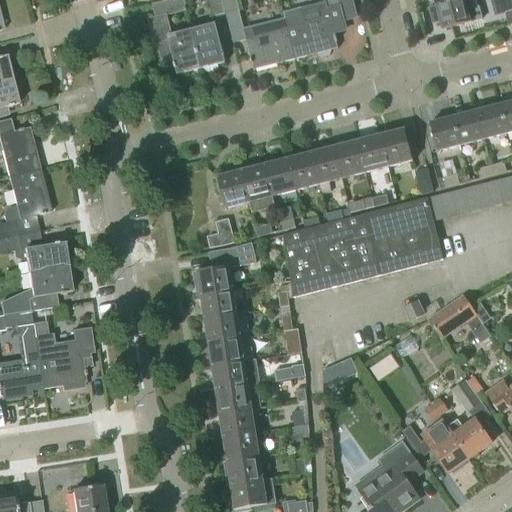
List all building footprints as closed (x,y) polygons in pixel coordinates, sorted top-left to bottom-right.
[(201,70),(191,31),(172,35),(167,16),(186,11),(183,0),(172,0),(152,5),(155,18),(147,20),(155,51),(159,50),(161,59),(168,58),(169,62),(173,61),(177,76),(201,70)] [(225,13),(221,0),(207,0),(212,17),(225,13)] [(243,30),(235,0),(221,0),(225,13),(233,44),(245,40),(245,39),(243,30)] [(461,0),(436,7),(429,9),(433,25),(440,23),(442,31),(482,21),(479,8),(477,9),(474,0),(461,0)] [(511,0),(490,0),(493,9),(504,7),(506,14),(511,12),(511,0)] [(285,19),(295,60),(318,54),(321,58),(329,56),(330,51),(337,49),(333,32),(346,29),(339,4),(326,7),(301,13),(300,9),(283,13),(285,19)] [(245,39),(245,40),(253,71),(295,60),(285,19),(243,30),(245,39)] [(191,31),(201,70),(225,64),(215,25),(191,31)] [(0,84),(12,81),(6,56),(0,57),(0,84)] [(18,104),(12,81),(0,84),(0,117),(5,116),(3,108),(18,104)] [(511,103),(500,106),(508,135),(511,133),(511,103)] [(500,106),(477,112),(484,141),(508,135),(500,106)] [(484,141),(477,112),(454,118),(461,147),(484,141)] [(461,147),(454,118),(429,124),(437,153),(461,147)] [(0,151),(1,152),(8,179),(39,171),(29,128),(0,135),(0,151)] [(380,136),(388,169),(412,163),(404,130),(380,136)] [(380,136),(356,142),(365,175),(388,169),(380,136)] [(356,142),(333,148),(342,181),(365,175),(356,142)] [(342,181),(333,148),(310,154),(318,187),(319,187),(322,196),(331,194),(329,184),(342,181)] [(310,154),(287,160),(295,193),(318,187),(310,154)] [(287,160),(264,166),(272,199),(295,193),(287,160)] [(490,167),(493,177),(506,173),(503,164),(490,167)] [(264,166),(240,172),(249,205),(248,205),(251,214),(263,211),(261,202),(272,199),(264,166)] [(493,177),(490,167),(477,170),(479,180),(493,177)] [(433,194),(427,170),(413,173),(420,197),(433,194)] [(4,224),(0,224),(0,239),(17,236),(14,221),(19,221),(50,212),(39,171),(8,179),(16,208),(8,210),(5,216),(3,217),(4,224)] [(249,205),(240,172),(216,178),(225,211),(248,205),(249,205)] [(457,175),(443,179),(446,189),(459,186),(457,175)] [(511,191),(509,179),(497,182),(503,205),(511,202),(511,191)] [(497,182),(485,185),(492,208),(503,205),(497,182)] [(492,208),(485,185),(474,188),(480,211),(492,208)] [(474,188),(462,191),(468,214),(480,211),(474,188)] [(462,191),(450,194),(456,217),(468,214),(462,191)] [(450,194),(438,197),(444,220),(456,217),(450,194)] [(386,196),(372,200),(371,200),(373,209),(388,205),(386,196)] [(438,197),(427,200),(433,223),(444,220),(438,197)] [(372,198),(371,199),(363,201),(347,206),(348,210),(349,209),(351,214),(373,209),(371,200),(372,200),(372,198)] [(320,228),(304,232),(283,237),(293,299),(443,261),(433,223),(427,200),(352,219),(327,226),(320,228)] [(349,209),(348,210),(325,216),(327,226),(352,219),(351,214),(349,209)] [(281,233),(296,229),(293,219),(278,223),(281,233)] [(304,232),(320,228),(317,219),(302,222),(304,232)] [(221,247),(234,244),(228,220),(215,224),(218,235),(207,238),(210,249),(221,247)] [(258,239),(273,235),(270,225),(255,229),(258,239)] [(39,231),(17,236),(0,239),(0,254),(13,252),(14,258),(26,262),(28,275),(67,268),(63,243),(41,247),(39,231)] [(200,297),(233,292),(230,269),(256,265),(255,257),(251,245),(228,251),(209,254),(209,255),(210,255),(213,270),(196,273),(200,297)] [(30,290),(0,304),(1,312),(0,312),(0,316),(2,316),(30,312),(57,308),(57,307),(53,308),(51,296),(71,293),(69,281),(72,281),(70,269),(67,270),(67,268),(28,275),(30,290)] [(233,292),(200,297),(204,322),(237,316),(233,292)] [(280,309),(289,308),(286,293),(278,294),(280,309)] [(468,326),(478,319),(463,297),(427,321),(441,342),(466,324),(468,326)] [(410,322),(424,316),(418,304),(404,310),(410,322)] [(32,324),(30,312),(2,316),(5,330),(32,325),(32,324)] [(245,315),(237,316),(204,322),(207,345),(249,338),(245,315)] [(290,317),(281,318),(283,333),(292,331),(290,317)] [(45,322),(32,324),(32,325),(37,359),(38,358),(43,390),(85,383),(80,352),(50,357),(48,342),(45,322)] [(292,331),(283,333),(285,342),(300,340),(298,331),(292,331)] [(253,363),(249,338),(207,345),(211,369),(245,364),(253,363)] [(22,352),(0,355),(0,396),(43,390),(38,358),(37,359),(23,361),(22,352)] [(393,358),(374,367),(378,376),(397,367),(393,358)] [(248,387),(245,364),(211,369),(215,391),(248,387)] [(292,369),(274,372),(276,382),(305,377),(304,366),(292,368),(292,369)] [(482,405),(467,384),(466,382),(451,392),(467,414),(482,405)] [(504,383),(494,390),(486,395),(500,416),(509,410),(511,414),(511,388),(509,390),(504,383)] [(248,387),(215,391),(218,415),(252,411),(252,412),(260,411),(256,386),(248,387)] [(307,402),(304,391),(295,393),(298,404),(307,402)] [(440,400),(431,406),(439,418),(448,412),(440,400)] [(439,418),(431,406),(424,412),(432,423),(439,418)] [(256,434),(252,412),(252,411),(218,415),(222,439),(256,434)] [(303,427),(300,412),(291,413),(294,429),(303,427)] [(475,421),(463,430),(457,421),(447,429),(453,437),(468,460),(491,444),(475,421)] [(448,475),(468,460),(453,437),(444,424),(423,439),(448,475)] [(292,429),(293,438),(309,435),(308,427),(292,429)] [(260,458),(256,434),(222,439),(226,463),(260,458)] [(420,441),(414,446),(422,458),(429,453),(420,441)] [(407,484),(410,482),(423,473),(402,444),(378,460),(389,475),(361,494),(370,508),(366,510),(367,511),(394,511),(416,497),(407,484)] [(260,458),(226,463),(230,486),(263,481),(260,458)] [(303,461),(294,462),(296,477),(306,475),(303,461)] [(272,480),(263,481),(230,486),(234,511),(276,505),(272,480)] [(75,511),(103,511),(106,511),(102,487),(73,491),(75,511)] [(30,511),(29,504),(16,506),(14,496),(0,497),(0,511),(30,511)] [(308,511),(307,500),(282,503),(283,511),(308,511)] [(29,504),(30,511),(43,511),(42,502),(29,504)]
